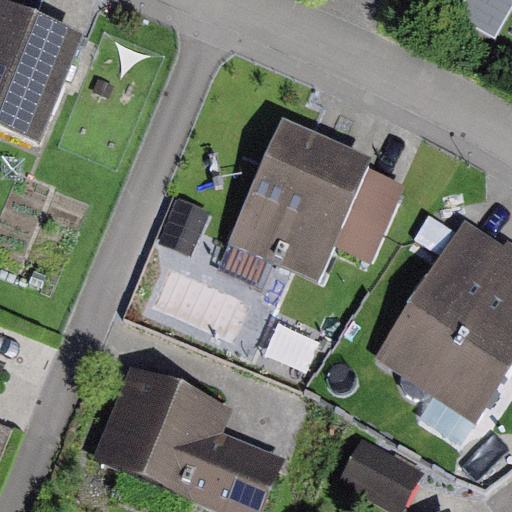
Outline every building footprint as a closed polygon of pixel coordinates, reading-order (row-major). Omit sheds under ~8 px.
[(87,46),(0,10),(0,138),(41,156),(87,46)] [(375,178),(246,122),(196,238),(321,292),(335,261),(371,277),(402,204),(369,190),(375,178)] [(511,379),(511,254),(469,227),(377,369),(477,433),(511,379)] [(234,418),(134,375),(95,467),(200,511),(268,511),(287,467),(225,440),(234,418)] [(367,444),(349,488),(408,511),(415,511),(433,470),(367,444)]
